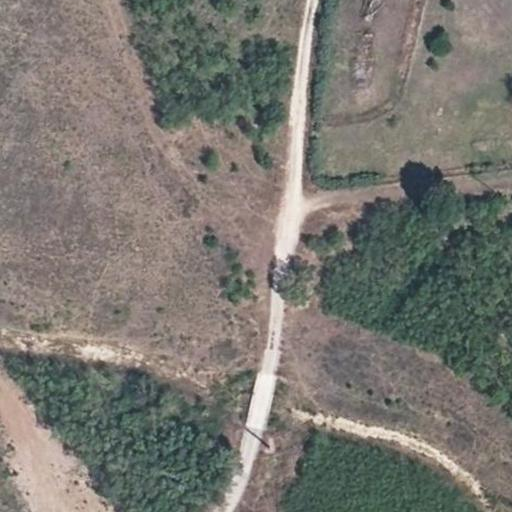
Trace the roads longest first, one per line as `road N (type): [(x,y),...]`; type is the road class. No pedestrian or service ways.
road 1 (track): [(228,511),(281,296),(315,0)]
road 2 (track): [(511,180),(295,203)]
